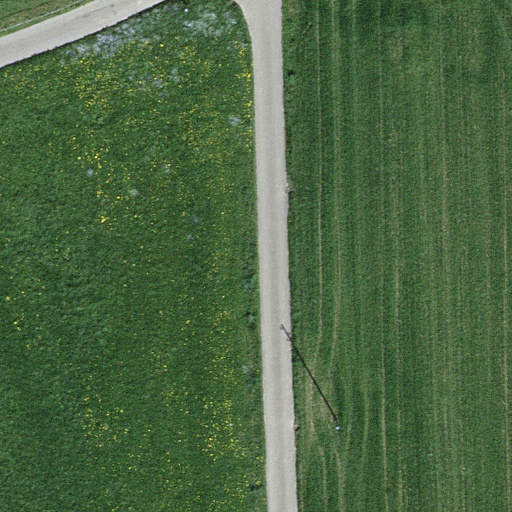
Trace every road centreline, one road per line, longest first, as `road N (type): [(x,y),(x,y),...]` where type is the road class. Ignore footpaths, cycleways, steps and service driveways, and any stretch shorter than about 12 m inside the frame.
road 1 (unclassified): [(261,0),(282,511)]
road 2 (unclassified): [(131,0),(0,50)]
